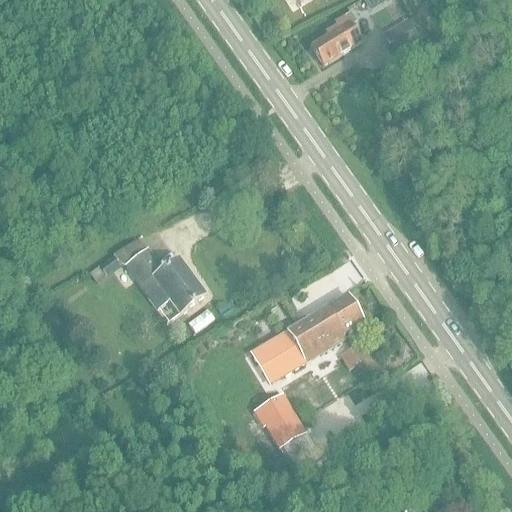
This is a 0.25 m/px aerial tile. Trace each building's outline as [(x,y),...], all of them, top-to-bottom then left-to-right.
[(310,48),(322,69),(361,45),(350,28),(355,25),(349,15),(334,25),(336,28),(325,35),(327,38),(310,48)] [(383,36),(397,58),(418,44),(405,23),(383,36)] [(178,261),(161,273),(138,241),(113,258),(90,277),(96,286),(121,268),(126,269),(156,309),(168,301),(178,315),(204,296),(178,261)] [(250,355),(268,387),(346,342),(343,336),(362,325),(346,298),(250,355)] [(285,384),(259,399),(271,420),(298,405),(285,384)]
